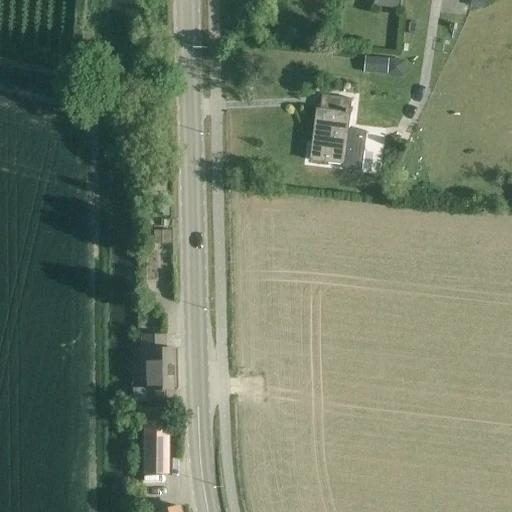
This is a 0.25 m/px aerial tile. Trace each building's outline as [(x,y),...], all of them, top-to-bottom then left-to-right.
[(400,0),(374,0),(374,5),(400,8),(400,0)] [(471,0),(470,7),(484,9),(486,0),(471,0)] [(331,48),(331,50),(368,53),(368,52),(369,44),(332,41),(331,48)] [(342,167),(362,170),(366,131),(349,129),(353,99),(322,95),(320,109),(316,108),(309,160),(343,165),(342,167)] [(388,184),(386,198),(423,202),(425,188),(388,184)] [(154,233),(153,245),(173,245),(172,234),(154,233)] [(165,335),(140,336),(141,363),(147,363),(147,390),(174,389),(173,349),(165,349),(165,335)] [(169,407),(143,407),(143,422),(143,438),(143,474),(149,474),(169,474),(169,469),(169,422),(169,407)]
